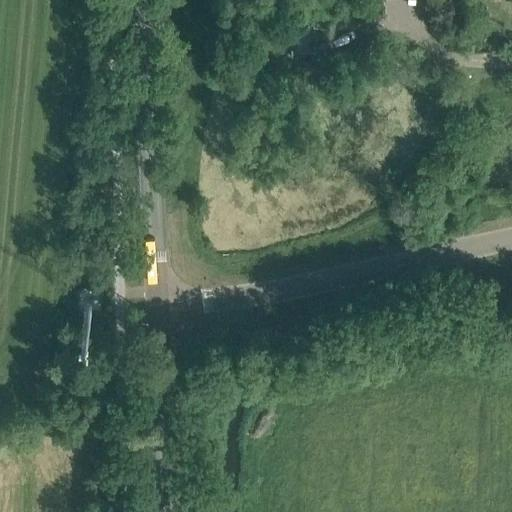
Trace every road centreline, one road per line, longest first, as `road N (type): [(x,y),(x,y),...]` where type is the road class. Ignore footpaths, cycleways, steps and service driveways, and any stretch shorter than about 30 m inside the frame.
road 1 (residential): [(156,302),(511,240)]
road 2 (secondary): [(156,302),(148,0)]
road 3 (secondary): [(159,511),(156,302)]
road 4 (residential): [(398,0),(423,40),(454,58),(511,62)]
